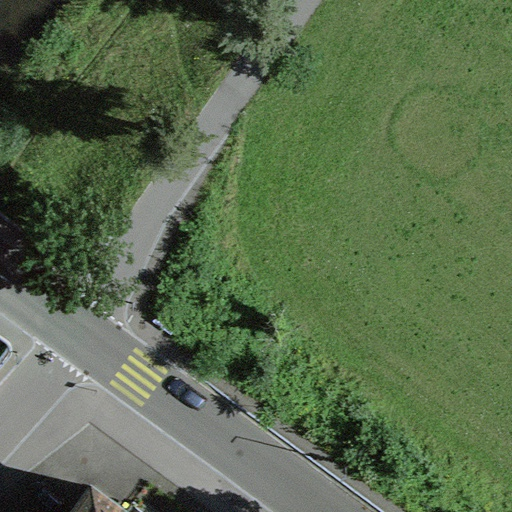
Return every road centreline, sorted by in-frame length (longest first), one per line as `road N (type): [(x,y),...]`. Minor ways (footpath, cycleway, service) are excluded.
road 1 (track): [(299,0),(103,259),(70,327)]
road 2 (tertiary): [(0,273),(321,511)]
